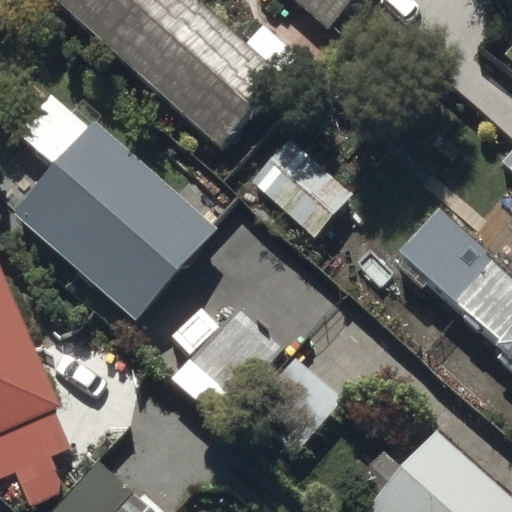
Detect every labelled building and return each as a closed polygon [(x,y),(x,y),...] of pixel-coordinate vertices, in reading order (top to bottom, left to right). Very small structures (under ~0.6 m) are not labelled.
[(39,0),(32,8),(216,175),(282,103),(168,0),(39,0)] [(262,0),(326,57),(378,0),(262,0)] [(21,212),(135,316),(212,232),(98,128),(92,135),(57,103),(24,140),(58,171),(21,212)] [(251,202),(314,260),(348,222),(285,164),(251,202)] [(398,273),(511,377),(511,297),(437,230),(398,273)] [(0,474),(9,470),(16,486),(47,472),(41,457),(65,446),(0,295),(0,474)] [(234,328),(182,385),(283,477),(336,420),(234,328)] [(376,511),(505,511),(435,447),(376,511)] [(63,511),(144,511),(100,472),(63,511)]
